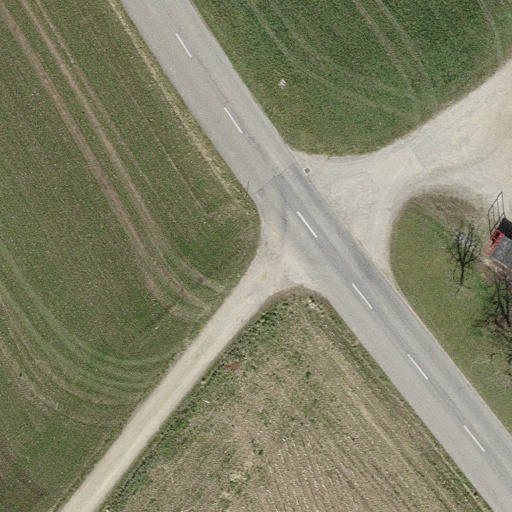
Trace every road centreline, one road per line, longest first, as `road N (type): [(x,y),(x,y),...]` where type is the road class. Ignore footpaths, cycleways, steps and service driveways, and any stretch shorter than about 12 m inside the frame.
road 1 (track): [(80,511),(279,267),(511,91)]
road 2 (tertiary): [(157,0),(315,235),(511,483)]
